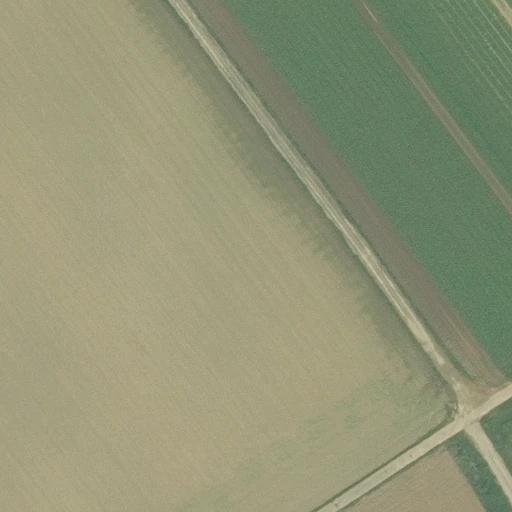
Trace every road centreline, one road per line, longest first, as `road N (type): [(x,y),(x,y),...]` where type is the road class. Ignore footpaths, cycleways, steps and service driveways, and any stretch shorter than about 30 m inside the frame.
road 1 (track): [(169,0),(475,410)]
road 2 (track): [(511,387),(321,511)]
